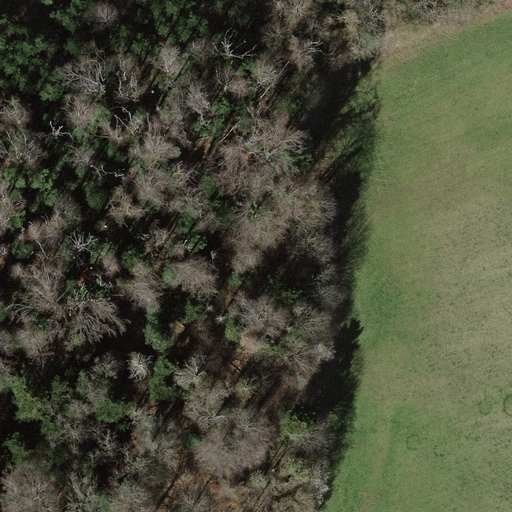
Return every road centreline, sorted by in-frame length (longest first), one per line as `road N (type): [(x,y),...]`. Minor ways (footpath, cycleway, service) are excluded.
road 1 (motorway): [(511,275),(243,345),(0,389)]
road 2 (motorway): [(358,511),(511,479)]
